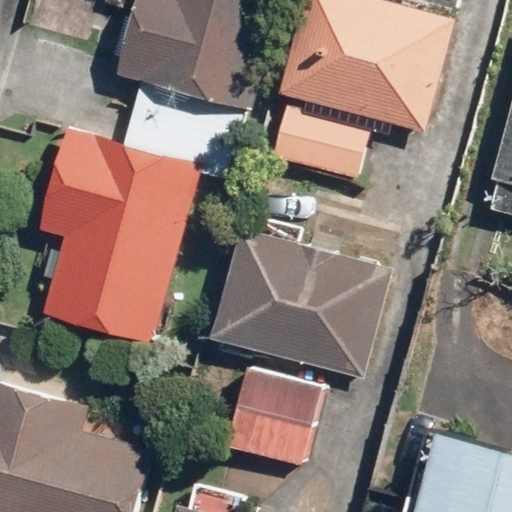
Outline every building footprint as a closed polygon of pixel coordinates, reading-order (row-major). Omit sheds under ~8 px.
[(275,0),(131,0),(112,68),(134,74),(234,102),(246,105),(275,0)] [(449,13),(400,0),(300,0),(277,86),(420,123),(449,13)] [(511,11),(472,171),(511,180),(511,11)] [(112,143),(192,164),(215,169),(234,102),(134,74),(112,143)] [(361,125),(279,104),(266,153),(348,174),(361,125)] [(112,143),(59,129),(34,224),(55,230),(34,309),(146,338),(192,164),(112,143)] [(380,260),(238,222),(208,333),(351,370),(380,260)] [(316,380),(238,360),(218,438),(296,458),(316,380)] [(80,400),(0,375),(0,511),(131,511),(151,447),(73,423),(80,400)] [(511,511),(511,444),(443,425),(417,511),(511,511)] [(217,511),(173,500),(170,511),(217,511)]
